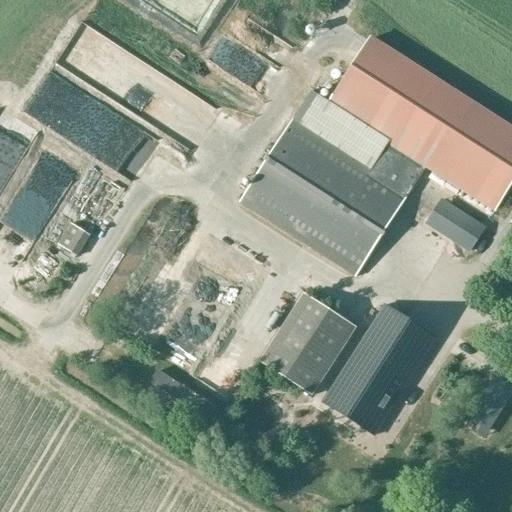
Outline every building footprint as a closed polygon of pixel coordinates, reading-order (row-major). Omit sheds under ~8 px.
[(427,165),(496,209),(511,184),(511,129),(370,38),(329,101),(390,141),(372,167),(293,118),(239,203),(356,277),(427,165)] [(80,258),(93,237),(72,224),(59,245),(80,258)] [(260,363),(312,396),(356,326),(304,294),(260,363)] [(323,402),(374,435),(435,338),(384,306),(323,402)] [(182,339),(191,323),(177,315),(168,332),(182,339)] [(142,343),(149,329),(122,317),(116,331),(142,343)] [(230,322),(191,378),(216,395),(254,339),(230,322)] [(463,347),(450,367),(468,379),(481,359),(463,347)] [(144,369),(135,385),(194,419),(204,402),(144,369)] [(511,388),(503,383),(476,427),(488,434),(511,394),(511,388)] [(288,438),(267,442),(269,455),(290,451),(288,438)]
